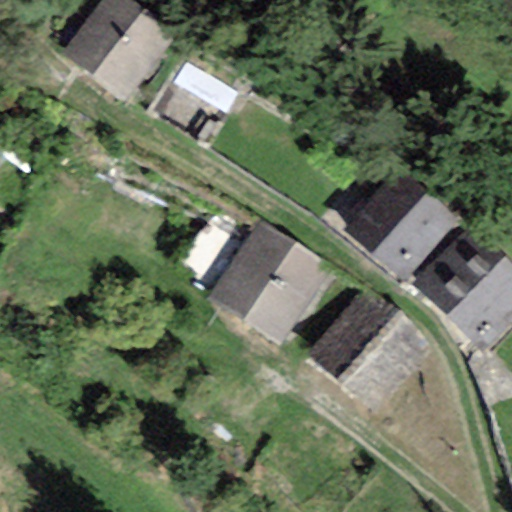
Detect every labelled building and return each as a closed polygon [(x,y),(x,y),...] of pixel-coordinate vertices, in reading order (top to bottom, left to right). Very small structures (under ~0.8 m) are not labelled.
[(122,0),(101,0),(60,54),(126,104),(175,40),(122,0)] [(396,175),(351,233),(411,280),(456,221),(396,175)] [(260,220),(209,300),(282,346),(333,267),(260,220)] [(511,335),(511,287),(461,248),(421,301),(495,357),(511,335)] [(431,348),(361,292),(305,362),(375,418),(431,348)]
